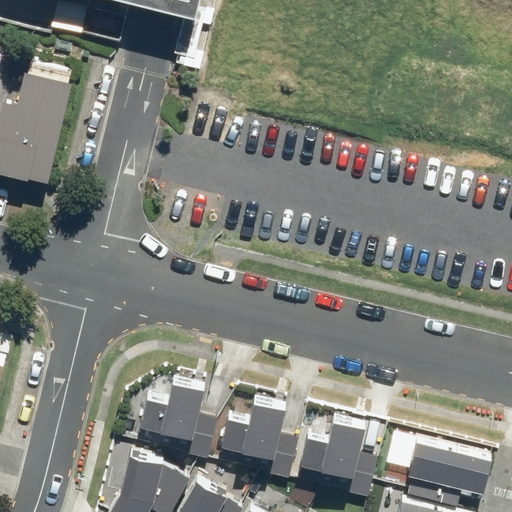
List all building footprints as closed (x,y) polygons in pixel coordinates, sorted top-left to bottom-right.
[(59,0),(0,0),(0,17),(52,31),(59,0)] [(196,0),(152,0),(195,10),(196,0)] [(76,69),(26,58),(16,102),(3,99),(0,113),(0,167),(51,179),(76,69)] [(267,211),(259,242),(344,262),(351,231),(267,211)] [(151,384),(141,427),(214,443),(223,404),(203,400),(209,375),(177,368),(172,388),(151,384)] [(229,401),(219,444),(292,460),(300,421),(281,417),(287,392),(254,385),(250,405),(229,401)] [(308,423),(299,466),(371,482),(380,443),(361,439),(366,414),(334,407),(329,428),(308,423)] [(413,460),(409,476),(459,488),(463,474),(486,480),(494,445),(416,426),(409,458),(413,460)] [(126,473),(109,500),(128,511),(138,511),(147,498),(165,509),(193,462),(167,446),(133,438),(126,473)] [(198,467),(171,511),(233,511),(244,494),(198,467)] [(478,511),(481,505),(403,486),(396,511),(478,511)] [(282,511),(254,495),(243,511),(282,511)]
